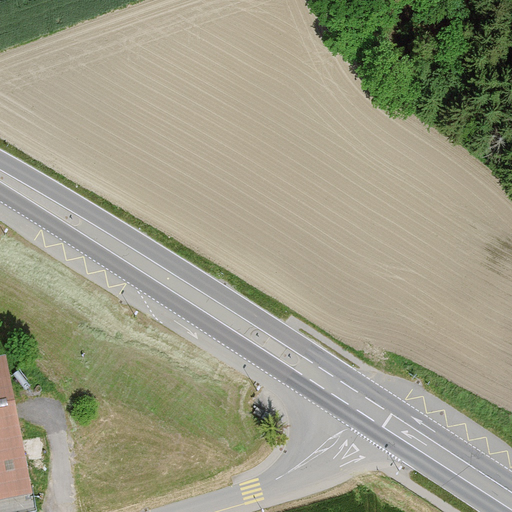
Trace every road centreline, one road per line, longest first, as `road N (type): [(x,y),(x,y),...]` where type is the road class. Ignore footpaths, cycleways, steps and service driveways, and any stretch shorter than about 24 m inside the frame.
road 1 (secondary): [(0,175),(364,405)]
road 2 (unclassified): [(178,511),(295,468),(364,405)]
road 3 (secondary): [(364,405),(511,501)]
